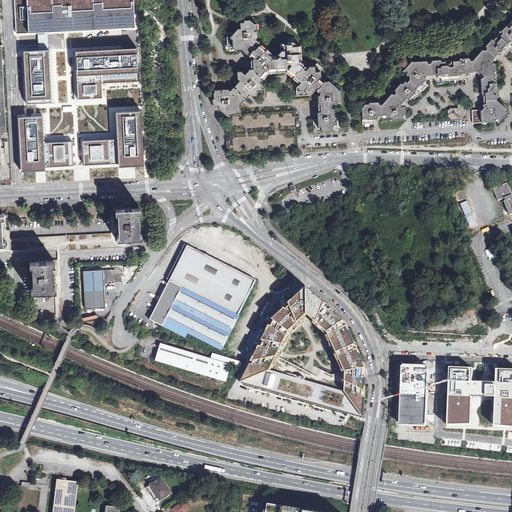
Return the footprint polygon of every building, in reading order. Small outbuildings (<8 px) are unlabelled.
[(133,0),(14,0),(15,21),(16,33),(66,31),(110,29),(135,27),(135,18),(133,0)] [(374,123),(374,119),(375,119),(378,117),(386,116),(387,118),(389,116),(392,118),(392,120),(404,119),(403,107),(401,108),(401,105),(406,100),(408,101),(413,100),(427,84),(425,82),(426,81),(426,79),(424,77),(426,75),(432,75),(432,77),(436,81),(465,79),(465,76),(469,76),(473,73),(476,72),(478,74),(480,72),(482,74),(483,77),(480,79),(481,94),(483,95),(483,98),(483,104),(482,105),(484,107),(481,110),(472,110),(472,123),(493,122),(493,119),(495,119),(498,122),(507,113),(506,112),(506,109),(496,100),(496,98),(498,96),(498,87),(496,87),(494,64),(492,64),(492,61),(497,55),(500,55),(501,54),(503,55),(505,55),(511,47),(511,20),(511,21),(510,20),(506,25),(504,25),(499,31),(500,31),(495,37),(494,36),(491,39),(490,38),(485,44),(486,45),(486,46),(486,47),(484,50),(481,50),(473,60),(470,60),(469,58),(467,58),(452,59),(452,61),(445,61),(445,60),(440,60),(440,58),(433,59),(433,60),(431,60),(430,62),(427,62),(426,61),(412,61),(403,70),(406,73),(406,75),(409,75),(409,78),(407,81),(405,81),(402,84),(399,82),(395,88),(395,89),(395,91),(393,94),(391,94),(382,104),(381,104),(379,102),(376,102),(376,100),(369,101),(369,103),(365,103),(365,104),(361,105),(363,124),(374,123)] [(225,114),(228,114),(238,114),(237,107),(236,106),(244,97),(248,92),(252,95),(257,95),(257,90),(262,90),(261,84),(258,80),(265,72),(265,70),(284,69),(285,68),(294,76),(291,80),(297,86),(296,87),(296,94),(307,94),(309,95),(312,92),(313,92),(317,88),(318,88),(321,84),(317,80),(321,76),(321,71),(322,68),(317,64),(314,66),(309,66),(301,59),(301,53),(298,53),(298,46),(295,43),(295,38),(288,38),(288,46),(284,46),(284,50),(281,50),(277,55),(278,56),(277,58),(271,58),(271,52),(266,49),(264,50),(258,45),(259,43),(256,39),(258,37),(257,31),(255,31),(255,23),(252,21),(240,22),(240,28),(237,28),(234,32),(226,33),(227,48),(239,47),(242,49),(243,47),(254,57),(251,61),(251,66),(253,66),(253,69),(246,75),(241,71),(237,71),(237,78),(241,81),(235,88),(232,92),(228,89),(222,89),(222,92),(214,92),(214,98),(213,98),(213,104),(219,104),(219,109),(225,114)] [(135,46),(74,49),(74,53),(75,67),(76,96),(82,96),(101,95),(100,71),(136,70),(135,46)] [(48,49),(23,51),(24,73),(26,103),(50,101),(49,74),(48,49)] [(325,80),(321,84),(318,88),(316,90),(320,93),(320,95),(318,96),(318,103),(320,103),(321,111),(319,111),(319,115),(317,115),(318,119),(313,120),(314,131),(338,130),(337,118),(334,118),(334,110),(332,108),(332,105),(334,103),(335,104),(337,103),(341,102),(340,90),(339,90),(329,81),(326,81),(325,80)] [(453,119),(463,119),(463,113),(465,112),(467,112),(466,105),(457,106),(458,110),(448,110),(448,115),(453,119)] [(112,137),(81,139),(82,152),(82,163),(116,162),(117,163),(130,162),(142,162),(139,108),(114,109),(115,137),(112,137)] [(296,110),(238,114),(228,114),(229,141),(226,141),(227,149),(230,149),(230,155),(298,151),(296,124),(300,124),(299,116),(296,116),(296,110)] [(27,114),(16,115),(19,169),(44,168),(43,165),(72,164),(72,158),(72,157),(72,156),(72,152),(71,147),(71,140),(42,141),(42,139),(41,114),(27,114)] [(511,194),(507,183),(493,188),(498,201),(503,199),(509,214),(511,213),(511,194)] [(140,234),(138,213),(140,213),(139,208),(132,209),(131,207),(124,208),(124,209),(116,209),(117,214),(118,214),(118,215),(119,235),(118,235),(118,240),(127,240),(127,241),(130,241),(133,240),(133,239),(141,239),(141,234),(140,234)] [(10,223),(2,223),(3,240),(4,240),(5,244),(0,244),(0,253),(57,251),(58,250),(59,250),(68,250),(130,247),(130,245),(130,241),(127,241),(127,240),(118,240),(118,235),(119,235),(118,215),(110,216),(111,233),(67,235),(10,238),(10,223)] [(188,245),(173,276),(170,281),(182,287),(238,316),(242,310),(257,280),(188,245)] [(55,292),(54,292),(56,316),(58,316),(63,316),(60,259),(59,260),(58,260),(57,260),(46,260),(46,262),(53,261),(54,264),(54,266),(53,266),(54,287),(55,287),(55,292)] [(54,287),(53,266),(54,266),(54,264),(53,261),(46,262),(46,260),(39,260),(39,262),(31,262),(31,267),(32,267),(33,288),(32,288),(32,293),(40,293),(40,294),(48,293),(48,292),(54,292),(55,292),(55,287),(54,287)] [(284,268),(280,273),(286,277),(289,272),(284,268)] [(83,271),(85,309),(105,308),(104,282),(122,281),(121,269),(103,270),(83,271)] [(162,327),(182,287),(170,281),(151,320),(162,327)] [(238,316),(182,287),(162,327),(186,338),(189,333),(224,352),(226,349),(224,348),(240,317),(238,316)] [(366,367),(346,322),(309,288),(272,322),(242,383),(365,417),(366,367)] [(162,344),(157,361),(227,383),(232,366),(212,360),(162,344)] [(214,354),(212,360),(232,366),(241,368),(242,363),(214,354)] [(429,366),(402,365),(400,426),(406,426),(427,427),(429,366)] [(511,367),(497,367),(497,380),(476,380),(477,367),(451,367),(451,420),(475,421),(476,394),(497,394),(497,423),(511,423),(511,367)] [(145,487),(150,495),(152,494),(157,502),(172,493),(162,478),(150,486),(149,485),(145,487)] [(74,511),(78,481),(56,479),(52,511),(74,511)] [(24,492),(22,504),(34,506),(35,493),(24,492)] [(331,511),(244,499),(241,511),(331,511)] [(176,508),(178,511),(184,511),(188,510),(183,502),(176,508)]
